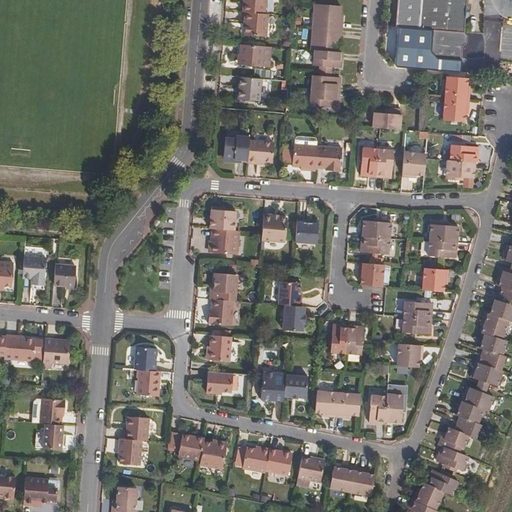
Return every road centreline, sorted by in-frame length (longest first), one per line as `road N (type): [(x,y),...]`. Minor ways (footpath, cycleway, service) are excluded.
road 1 (residential): [(199,0),(188,141),(177,166),(105,253),(100,324)]
road 2 (residential): [(179,327),(176,411),(409,456)]
road 3 (residential): [(179,327),(187,196),(199,186),(340,197)]
road 4 (residential): [(492,207),(409,456)]
road 5 (residential): [(100,324),(86,511)]
road 6 (residential): [(340,197),(492,207)]
road 7 (residential): [(359,297),(333,296),(340,197)]
